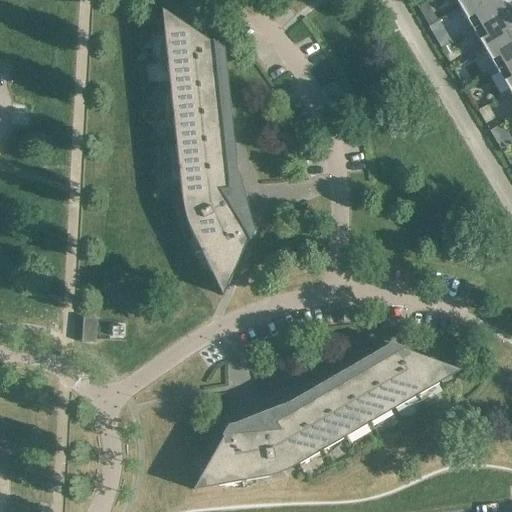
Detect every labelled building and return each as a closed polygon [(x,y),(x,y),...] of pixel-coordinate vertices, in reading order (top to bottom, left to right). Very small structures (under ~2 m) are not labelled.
[(474,0),(460,9),(459,7),(452,11),(454,15),(461,11),(471,28),(472,29),(504,10),(498,0),(474,0)] [(454,0),(459,7),(460,9),(474,0),(454,0)] [(211,42),(160,8),(168,83),(180,196),(181,204),(183,211),(184,215),(185,218),(186,222),(187,225),(188,227),(222,296),(247,241),(248,243),(251,235),(254,233),(253,231),(254,228),(251,222),(236,165),(224,48),(221,47),(221,45),(230,32),(227,30),(220,40),(219,39),(218,39),(217,39),(216,39),(215,39),(215,40),(214,41),(214,42),(211,40),(211,42)] [(511,22),(511,23),(504,10),(472,29),(471,28),(464,32),(466,35),(473,31),(483,48),(484,50),(511,33),(511,22)] [(511,33),(484,50),(483,48),(476,52),(479,56),(485,52),(495,69),(497,71),(511,61),(511,33)] [(446,55),(454,50),(450,43),(442,48),(446,55)] [(511,61),(497,71),(495,69),(489,73),(491,77),(498,73),(508,90),(509,91),(511,89),(511,61)] [(511,89),(509,91),(508,90),(501,94),(503,97),(510,93),(511,96),(511,89)] [(511,145),(511,142),(501,124),(490,130),(502,151),(511,145)] [(82,342),(95,343),(96,319),(83,318),(82,342)] [(219,438),(221,437),(200,474),(191,490),(192,490),(269,476),(272,475),(276,474),(283,471),(290,468),(297,464),(441,381),(460,370),(403,349),(405,348),(402,347),(402,346),(403,345),(403,344),(402,343),(402,342),(401,341),(400,341),(399,341),(404,328),(400,327),(395,343),(393,343),(390,343),(289,401),(234,423),(227,424),(226,426),(223,427),(224,430),(219,438)]
